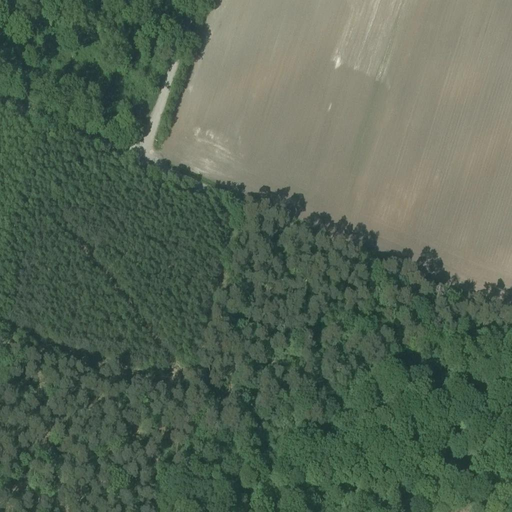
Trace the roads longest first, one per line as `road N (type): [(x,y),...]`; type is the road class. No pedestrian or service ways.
road 1 (unclassified): [(0,98),(511,312)]
road 2 (track): [(146,511),(201,428),(358,321),(403,271)]
road 3 (track): [(198,0),(145,162)]
